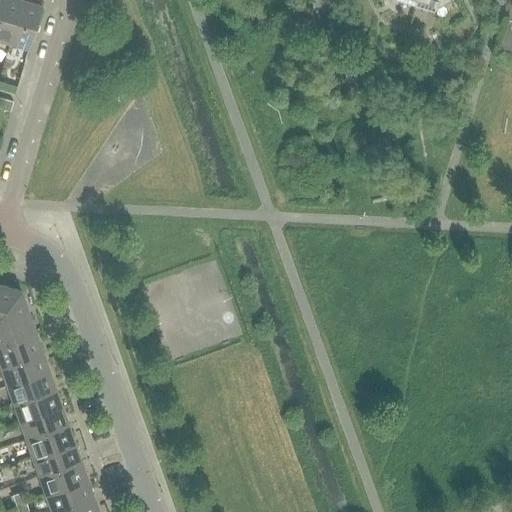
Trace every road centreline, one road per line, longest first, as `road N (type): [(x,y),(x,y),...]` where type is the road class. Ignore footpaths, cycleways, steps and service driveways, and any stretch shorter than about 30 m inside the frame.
road 1 (residential): [(152,511),(71,277),(39,249),(6,237)]
road 2 (residential): [(6,237),(75,0)]
